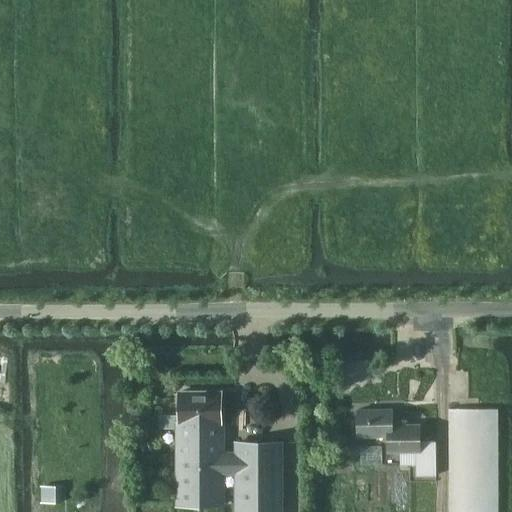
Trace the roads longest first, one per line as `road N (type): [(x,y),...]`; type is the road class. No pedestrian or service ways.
road 1 (unclassified): [(0,311),(511,311)]
road 2 (track): [(92,183),(144,185),(241,230),(283,182),(511,172)]
